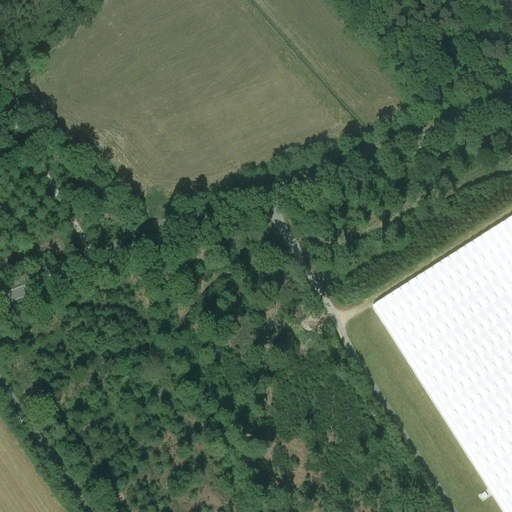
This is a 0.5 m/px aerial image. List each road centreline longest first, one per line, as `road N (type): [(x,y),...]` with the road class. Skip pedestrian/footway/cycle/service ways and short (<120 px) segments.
road 1 (unclassified): [(0,301),(511,107)]
road 2 (track): [(0,103),(97,262)]
road 3 (unclassified): [(0,382),(84,511)]
